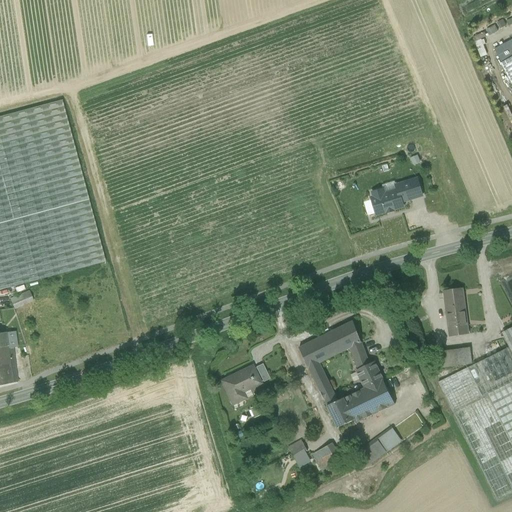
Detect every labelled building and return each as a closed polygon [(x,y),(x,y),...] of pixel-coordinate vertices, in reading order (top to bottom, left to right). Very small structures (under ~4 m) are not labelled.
[(511,39),(494,49),(497,55),(509,49),(511,54),(511,39)] [(511,54),(509,49),(497,55),(502,64),(511,58),(511,54)] [(511,58),(502,64),(511,82),(511,58)] [(62,100),(0,117),(0,290),(105,262),(62,100)] [(397,191),(385,194),(383,190),(372,193),(374,198),(371,198),(376,215),(387,212),(387,213),(394,211),(393,210),(403,207),(402,203),(422,196),(417,179),(396,186),(397,191)] [(463,289),(443,291),(445,300),(464,297),(463,289)] [(29,292),(10,300),(14,309),(33,301),(29,292)] [(464,297),(445,300),(450,337),(469,334),(464,297)] [(353,322),(299,348),(309,368),(320,363),(339,353),(351,348),(361,343),(353,322)] [(509,348),(467,368),(482,397),(487,394),(511,382),(511,327),(501,333),(509,348)] [(361,343),(351,348),(358,369),(370,364),(361,343)] [(7,347),(0,347),(0,385),(17,382),(13,348),(8,349),(7,347)] [(470,348),(460,349),(462,365),(472,364),(470,348)] [(460,349),(430,353),(431,369),(462,365),(460,349)] [(339,353),(320,363),(325,373),(344,364),(339,353)] [(375,361),(370,364),(358,369),(356,370),(364,388),(383,379),(375,361)] [(325,373),(320,363),(309,368),(324,400),(334,395),(335,395),(325,373)] [(269,378),(263,364),(255,367),(262,382),(269,378)] [(511,443),(487,394),(482,397),(467,368),(438,383),(497,501),(511,494),(511,443)] [(253,369),(246,372),(245,369),(220,380),(232,405),(244,399),(241,392),(260,384),(253,369)] [(364,388),(358,391),(370,416),(395,404),(383,379),(364,388)] [(511,382),(487,394),(511,443),(511,382)] [(358,391),(344,397),(354,420),(353,420),(355,423),(370,416),(358,391)] [(334,395),(324,400),(327,406),(336,401),(334,395)] [(336,401),(327,406),(337,428),(353,420),(354,420),(344,397),(336,401)] [(397,440),(390,430),(386,433),(393,443),(397,440)] [(377,439),(357,454),(366,466),(386,452),(377,439)] [(301,440),(288,448),(293,458),(307,450),(301,440)] [(331,443),(318,451),(328,470),(343,463),(331,443)]
